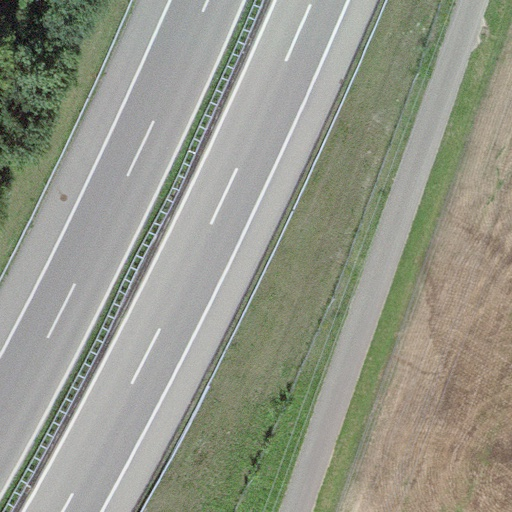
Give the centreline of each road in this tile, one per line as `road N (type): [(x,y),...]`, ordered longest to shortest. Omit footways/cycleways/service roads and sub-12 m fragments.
road 1 (motorway): [(66,511),(222,206),(315,0)]
road 2 (track): [(304,511),(497,0)]
road 3 (motorway): [(210,0),(0,432)]
